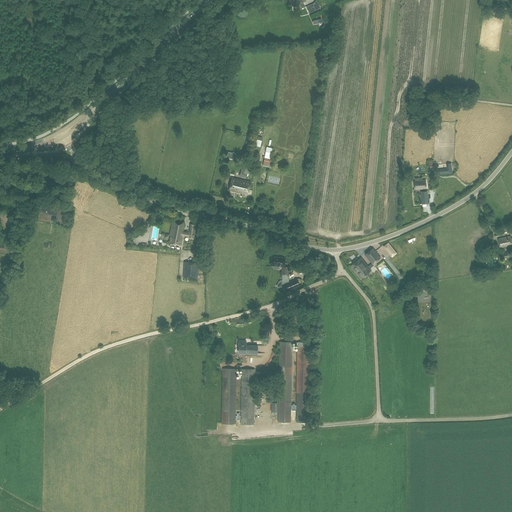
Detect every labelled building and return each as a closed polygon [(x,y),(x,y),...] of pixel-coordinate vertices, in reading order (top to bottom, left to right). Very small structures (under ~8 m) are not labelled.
[(296,5),(298,9),(304,6),(302,3),(306,1),(305,0),(293,0),(296,6),(296,5)] [(312,4),(306,6),(309,13),(315,10),(312,4)] [(263,165),(269,166),(272,167),(273,160),(264,158),(263,165)] [(250,169),(245,168),(245,169),(242,168),(240,176),(246,178),(247,174),(249,174),(250,169)] [(229,190),(247,194),(250,182),(232,178),(229,190)] [(426,180),(422,180),(422,181),(414,181),(415,189),(426,189),(426,180)] [(58,207),(38,203),(36,210),(56,214),(57,214),(58,209),(58,207)] [(64,210),(58,209),(57,214),(56,214),(55,223),(63,225),(65,216),(63,216),(64,210)] [(188,237),(195,238),(196,224),(190,223),(189,232),(183,231),(184,224),(172,222),(169,243),(181,245),(182,236),(188,237)] [(511,244),(511,243),(510,236),(498,239),(500,248),(511,244)] [(372,264),(381,258),(373,248),(364,255),(372,264)] [(284,265),(285,258),(274,258),(274,259),(271,259),(271,266),(279,266),(279,265),(284,265)] [(371,270),(361,258),(351,266),(361,278),(371,270)] [(184,262),(183,277),(197,278),(198,263),(184,262)] [(286,274),(282,274),(282,280),(280,280),(276,285),(277,288),(282,286),(281,285),(288,282),(286,274)] [(300,286),(297,278),(288,282),(281,285),(282,286),(285,293),(300,286)] [(404,284),(407,290),(412,287),(409,281),(404,284)] [(395,287),(388,292),(393,299),(400,295),(395,287)] [(298,328),(289,328),(288,336),(298,336),(298,328)] [(291,405),(292,342),(279,342),(278,390),(278,422),(291,422),(291,409),(295,409),(295,403),(293,403),(293,405),(291,405)] [(297,342),(296,393),(297,393),(296,422),(308,422),(310,342),(297,342)] [(248,345),(246,345),(246,353),(257,353),(257,345),(248,345)] [(235,415),(236,369),(222,368),(221,424),(235,424),(235,418),(235,415)] [(237,415),(235,415),(235,418),(240,418),(240,424),(253,425),(255,369),(241,369),(240,415),(239,415),(239,413),(237,413),(237,415)]
